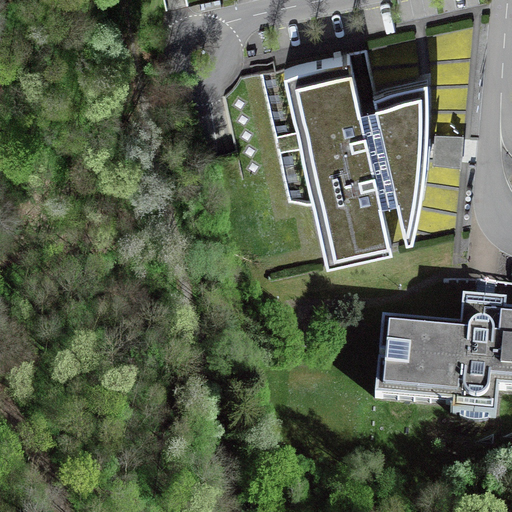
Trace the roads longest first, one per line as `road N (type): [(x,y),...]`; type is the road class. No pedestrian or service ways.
road 1 (track): [(123,0),(239,511)]
road 2 (residential): [(495,91),(483,142),(486,177),(511,220)]
road 3 (track): [(67,511),(0,404)]
